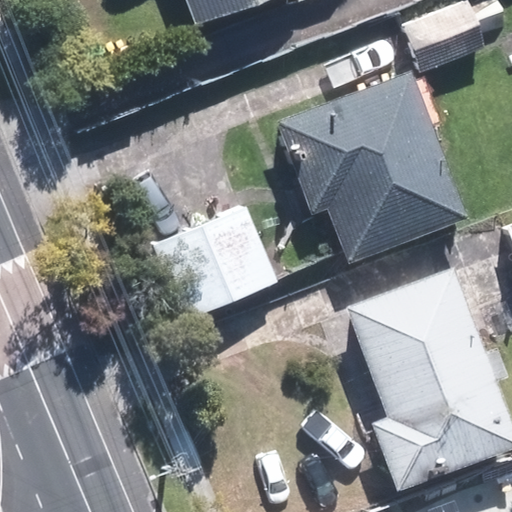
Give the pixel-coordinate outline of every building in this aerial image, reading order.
[(190,0),(198,20),(251,0),(190,0)] [(511,19),(504,0),(454,0),(403,21),(418,59),(424,74),(511,38),(511,19)] [(418,59),(275,118),(313,213),(326,207),(349,266),(480,213),(424,74),(418,59)] [(251,202),(179,228),(208,309),(280,283),(251,202)] [(511,214),(503,218),(511,241),(511,214)] [(401,485),(511,442),(511,413),(498,377),(510,372),(497,340),(485,345),(452,260),(346,302),(389,412),(375,418),(401,485)]
